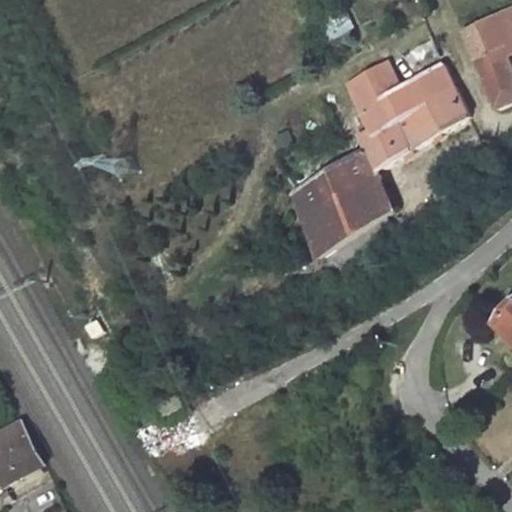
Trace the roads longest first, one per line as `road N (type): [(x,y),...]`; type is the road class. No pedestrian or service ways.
road 1 (unclassified): [(445,285),(153,439)]
road 2 (residential): [(445,285),(419,350),(424,403),(450,445),(511,505)]
